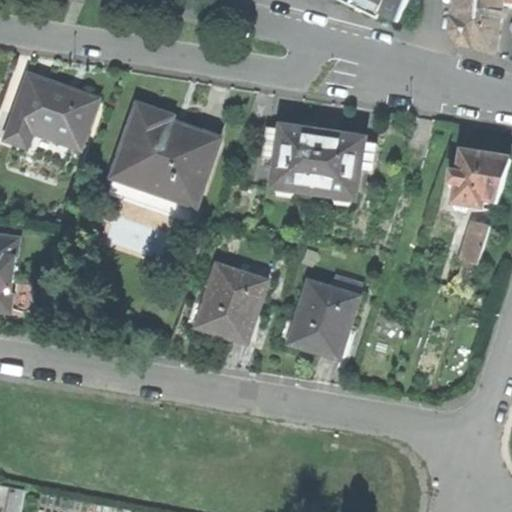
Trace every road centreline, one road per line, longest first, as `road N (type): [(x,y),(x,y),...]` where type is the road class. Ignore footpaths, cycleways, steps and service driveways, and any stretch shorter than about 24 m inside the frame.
road 1 (residential): [(466,425),(419,428),(0,356)]
road 2 (residential): [(0,31),(280,71),(305,65),(325,41)]
road 3 (residential): [(325,41),(511,95)]
road 4 (residential): [(167,0),(325,41)]
